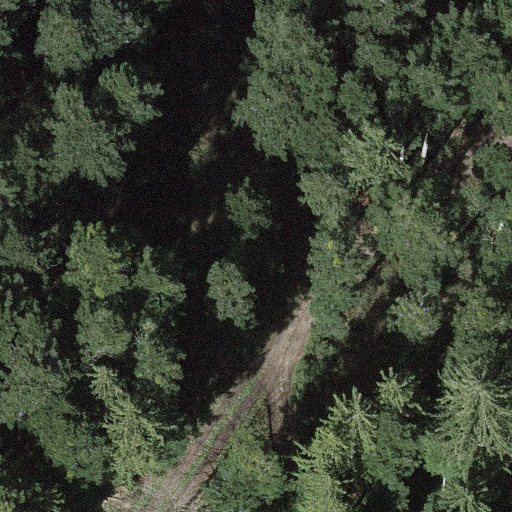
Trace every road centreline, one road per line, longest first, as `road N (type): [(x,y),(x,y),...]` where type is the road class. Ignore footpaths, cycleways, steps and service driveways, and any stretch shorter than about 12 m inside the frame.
road 1 (track): [(172,511),(276,348),(312,306),(511,126)]
road 2 (track): [(276,348),(283,511)]
